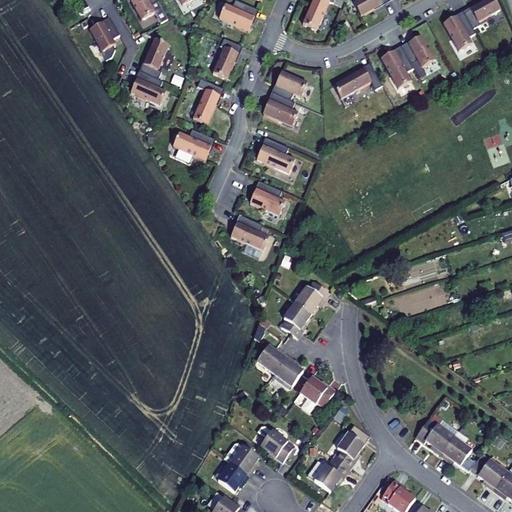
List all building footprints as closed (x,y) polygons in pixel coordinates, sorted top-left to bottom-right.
[(129,0),(141,21),(155,14),(151,6),(158,3),(156,0),(129,0)] [(314,0),(303,26),(317,32),(330,3),(333,5),(335,0),(314,0)] [(383,5),(389,1),(388,0),(361,0),(353,5),(361,18),(383,5)] [(478,24),(500,12),(493,0),(489,0),(470,11),(471,11),(464,15),(473,32),(480,27),(478,24)] [(219,20),(248,33),(254,19),(254,18),(257,11),(235,1),(232,9),(225,6),(219,20)] [(458,53),(472,46),(469,40),(475,36),(473,32),(464,15),(457,19),(457,18),(443,26),(458,53)] [(102,53),(116,46),(113,41),(120,37),(111,21),(104,24),(103,24),(90,31),(102,53)] [(338,26),(340,31),(348,26),(346,22),(338,26)] [(417,63),(421,70),(435,62),(422,38),(408,45),(408,46),(402,50),(411,66),(417,63)] [(158,72),(169,47),(155,40),(143,66),(144,66),(141,73),(158,81),(161,73),(158,72)] [(213,75),(227,81),(238,55),(237,55),(241,48),(224,40),(220,48),(224,49),(213,75)] [(398,91),(411,84),(406,75),(413,71),(411,66),(402,50),(395,54),(394,53),(381,61),(398,91)] [(371,84),(375,92),(383,88),(371,67),(364,71),(363,70),(333,87),(341,101),(371,84)] [(131,94),(160,107),(166,93),(159,90),(162,83),(158,81),(141,73),(138,80),(137,80),(131,94)] [(273,95),(290,102),(293,95),(301,99),(307,85),(282,73),(275,87),(276,88),(273,95)] [(193,120),(207,127),(220,97),(219,97),(222,90),(200,80),(197,88),(205,92),(193,120)] [(263,116),(292,129),(298,114),(292,111),(295,104),(290,102),(273,95),(270,102),(269,102),(263,116)] [(173,148),(205,162),(211,148),(210,148),(213,140),(192,131),(188,138),(179,134),(173,148)] [(257,161),(288,175),(294,161),(285,157),(289,150),(267,140),(264,147),(263,147),(257,161)] [(250,205),(279,218),(285,203),(278,201),(281,193),(260,184),(257,191),(256,191),(250,205)] [(231,239),(262,253),(269,239),(259,234),(263,227),(241,218),(238,225),(237,225),(231,239)] [(511,232),(503,236),(505,243),(511,241),(511,232)] [(306,289),(295,305),(310,316),(321,301),(323,303),(328,295),(312,284),(308,290),(306,289)] [(279,327),(296,339),(301,332),(299,331),(310,316),(295,305),(283,320),(285,322),(283,325),(281,324),(279,327)] [(263,328),(267,331),(272,324),(268,321),(263,328)] [(257,364),(274,377),(287,359),(278,353),(277,355),(268,348),(257,364)] [(274,377),(292,389),(303,374),(294,367),(296,365),(287,359),(274,377)] [(316,404),(323,409),(335,393),(328,388),(326,390),(311,379),(299,395),(315,406),(316,404)] [(300,410),(309,415),(314,407),(306,402),(300,410)] [(340,423),(348,413),(342,408),(334,419),(340,423)] [(429,421),(415,439),(424,445),(425,443),(433,449),(434,449),(432,452),(441,458),(454,440),(429,421)] [(258,433),(266,439),(271,432),(265,428),(262,428),(258,433)] [(353,429),(348,435),(364,446),(368,440),(353,429)] [(259,448),(282,465),(294,448),(271,432),(266,439),(259,448)] [(451,462),(460,468),(471,452),(464,447),(468,441),(458,434),(454,440),(441,458),(449,465),(451,462)] [(339,452),(334,460),(350,472),(356,463),(353,461),(364,446),(348,435),(337,451),(339,452)] [(241,449),(237,446),(234,447),(224,461),(230,466),(248,479),(254,470),(252,468),(258,459),(242,448),(241,449)] [(484,487),(493,493),(506,475),(481,456),(469,473),(486,484),(484,487)] [(314,483),(330,494),(341,479),(343,480),(350,472),(334,460),(328,469),(326,467),(314,483)] [(239,485),(242,487),(248,479),(230,466),(217,483),(233,494),(239,485)] [(503,497),(511,503),(511,479),(506,475),(493,493),(502,499),(503,497)] [(387,506),(396,511),(406,511),(415,501),(399,490),(401,488),(394,483),(382,498),(389,503),(387,506)] [(240,511),(216,494),(207,507),(214,511),(213,511),(240,511)]
